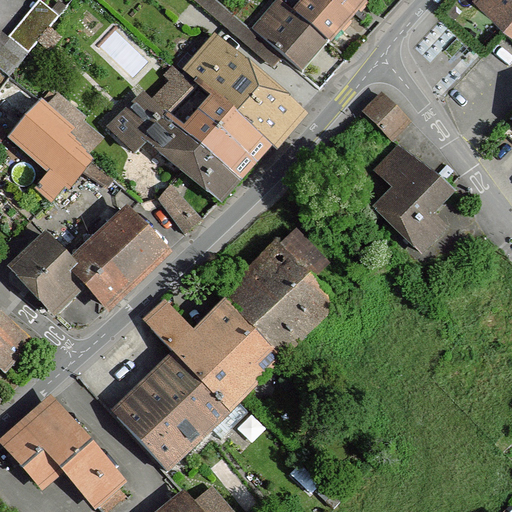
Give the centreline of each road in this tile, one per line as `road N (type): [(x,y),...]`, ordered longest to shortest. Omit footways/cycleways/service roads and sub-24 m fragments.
road 1 (tertiary): [(385,48),(280,170),(79,357)]
road 2 (residential): [(385,48),(511,225)]
